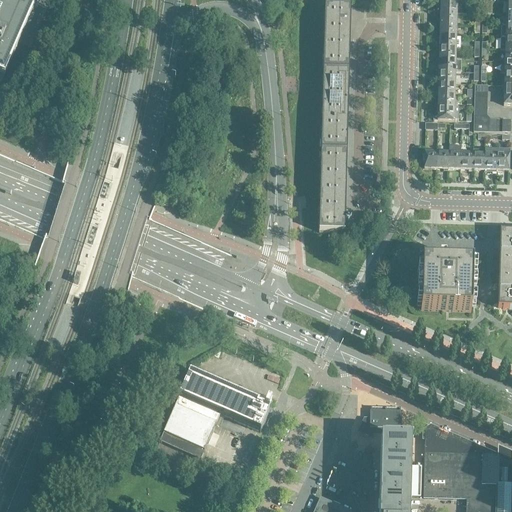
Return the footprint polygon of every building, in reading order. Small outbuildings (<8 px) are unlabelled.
[(34,0),(0,0),(0,74),(5,76),(38,1),(34,0)] [(457,14),(457,2),(441,2),(440,14),(457,14)] [(350,8),(325,7),(319,233),(344,234),(344,223),(345,223),(348,226),(351,223),(345,217),(345,209),(347,117),(350,29),(350,8)] [(456,26),(457,14),(440,14),(440,26),(456,26)] [(456,38),(456,26),(440,26),(440,38),(456,38)] [(511,39),(511,27),(506,27),(501,27),(501,39),(511,39)] [(455,50),(456,38),(440,38),(439,50),(455,50)] [(511,39),(501,39),(500,52),(505,52),(505,51),(511,51),(511,39)] [(455,62),(455,50),(439,50),(439,62),(455,62)] [(455,62),(439,62),(439,74),(455,74),(461,74),(461,62),(455,62)] [(455,86),(455,74),(439,74),(438,86),(455,86)] [(454,98),(455,86),(438,86),(438,98),(454,98)] [(454,98),(438,98),(436,98),(436,99),(435,100),(435,101),(435,102),(435,103),(435,104),(435,105),(436,105),(436,106),(438,106),(438,110),(454,110),(454,98)] [(459,110),(454,110),(438,110),(437,122),(458,123),(459,110)] [(488,133),(489,121),(486,118),(486,117),(474,117),(474,133),(488,133)] [(496,134),(496,121),(491,121),(489,121),(488,133),(496,134)] [(496,172),(497,151),(485,151),(485,156),(484,172),(496,172)] [(509,151),(497,151),(496,172),(509,172),(509,151)] [(436,170),(437,154),(424,154),(424,156),(422,156),(423,156),(422,163),(424,163),(424,170),(436,170)] [(448,171),(449,155),(437,154),(436,170),(448,171)] [(460,171),(461,155),(449,155),(448,171),(460,171)] [(472,171),(473,155),(461,155),(460,171),(472,171)] [(484,172),(485,156),(473,155),(472,171),(484,172)] [(511,233),(500,233),(497,310),(511,310),(511,233)] [(423,312),(471,313),(472,266),(425,265),(423,312)] [(215,427),(216,426),(220,416),(260,434),(270,409),(269,409),(271,403),(193,369),(191,375),(190,374),(160,444),(200,461),(201,460),(200,459),(203,453),(204,453),(205,451),(204,451),(207,444),(208,444),(213,433),(212,433),(215,426),(215,427)] [(358,433),(362,435),(371,439),(374,433),(385,433),(385,429),(400,429),(400,414),(371,413),(371,419),(364,419),(358,433)] [(466,511),(511,511),(511,465),(505,462),(431,430),(426,434),(425,456),(424,499),(467,501),(466,511)] [(411,444),(380,443),(378,511),(409,511),(410,498),(420,498),(421,468),(410,468),(411,444)] [(314,511),(349,511),(320,499),(314,511)]
